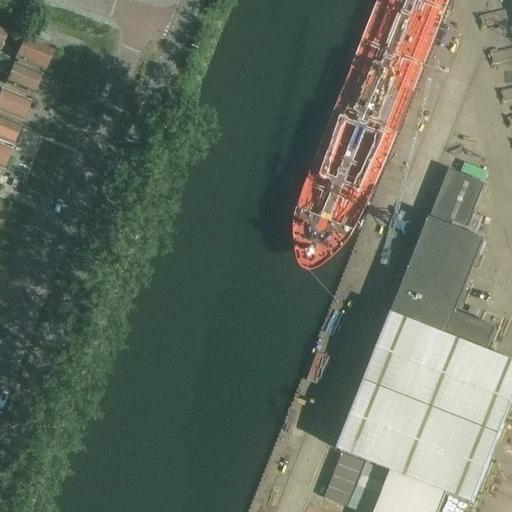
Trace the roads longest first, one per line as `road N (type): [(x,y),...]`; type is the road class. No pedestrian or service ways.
road 1 (residential): [(0,488),(179,33)]
road 2 (residential): [(0,359),(142,18)]
road 3 (unknown): [(511,131),(491,0)]
